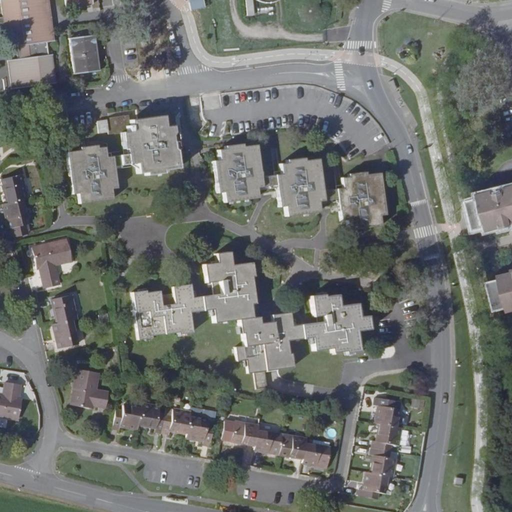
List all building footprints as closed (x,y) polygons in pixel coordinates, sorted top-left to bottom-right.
[(0,0),(3,19),(0,18),(0,27),(4,27),(7,48),(28,45),(30,58),(9,61),(13,90),(56,84),(52,55),(49,55),(47,42),(55,41),(49,0),(66,0),(67,7),(93,4),(92,0),(0,0)] [(185,0),(189,10),(203,7),(201,0),(185,0)] [(68,40),(73,75),(100,71),(95,36),(68,40)] [(91,143),(84,144),(79,145),(79,148),(66,150),(69,178),(70,183),(72,194),(77,193),(78,203),(112,198),(111,188),(116,188),(113,166),(135,163),(136,174),(144,172),(144,176),(162,173),(161,170),(177,167),(171,124),(163,125),(162,114),(128,119),(127,116),(104,119),(104,120),(98,121),(99,133),(105,132),(105,134),(120,132),(124,153),(106,156),(104,145),(97,145),(96,143),(91,143)] [(217,160),(211,161),(213,177),(214,181),(216,193),(221,192),(223,203),(257,197),(255,188),(274,184),(278,208),(284,207),(286,218),(318,213),(316,203),(335,201),(339,222),(344,221),(345,232),(379,227),(378,216),(383,216),(377,173),(365,175),(364,171),(346,174),(347,177),(339,178),(341,189),(320,192),(315,158),(302,159),(301,155),(283,158),(284,162),(276,162),(277,173),(257,176),(253,144),(239,146),(239,142),(222,144),(223,148),(216,149),(217,160)] [(20,200),(24,199),(18,174),(0,178),(0,179),(6,203),(20,200)] [(480,197),(467,201),(474,230),(487,227),(488,231),(501,228),(511,224),(511,185),(507,187),(508,192),(494,195),(493,191),(479,194),(480,197)] [(6,203),(0,204),(9,238),(15,237),(23,235),(20,225),(26,224),(20,200),(6,203)] [(487,227),(474,230),(479,247),(480,253),(488,251),(489,259),(482,261),(488,282),(500,279),(500,275),(511,271),(511,270),(511,269),(511,268),(511,228),(502,231),(501,228),(488,231),(487,227)] [(69,263),(65,242),(30,249),(34,269),(37,268),(40,281),(55,278),(52,265),(69,263)] [(488,251),(480,253),(482,261),(489,259),(488,251)] [(137,291),(130,292),(136,340),(143,338),(142,336),(181,331),(182,334),(190,333),(187,313),(210,310),(212,324),(236,320),(237,329),(240,329),(243,348),(234,349),(236,362),(244,361),(247,375),(273,372),(287,370),(291,370),(291,363),(288,363),(285,341),(310,338),(312,351),(329,349),(330,353),(349,351),(350,354),(357,352),(354,332),(367,330),(365,317),(357,318),(355,305),(339,307),(336,296),(318,298),(318,295),(309,297),(313,324),(290,327),(289,315),(271,318),(271,324),(257,325),(257,318),(251,318),(249,303),(253,302),(250,271),(252,271),(251,264),(229,267),(227,253),(215,255),(215,263),(202,265),(205,284),(210,284),(212,298),(191,301),(189,288),(171,290),(171,294),(158,296),(158,291),(137,294),(137,291)] [(500,279),(488,282),(495,311),(507,308),(508,312),(511,311),(511,271),(500,275),(500,279)] [(71,321),(75,320),(69,296),(49,300),(55,325),(71,321)] [(55,325),(52,326),(57,350),(76,346),(71,321),(55,325)] [(92,405),(105,408),(107,393),(95,391),(98,373),(78,369),(71,404),(91,408),(92,405)] [(0,408),(0,429),(15,432),(19,411),(15,411),(17,398),(3,396),(1,408),(0,408)] [(374,406),(371,425),(375,425),(396,429),(400,404),(373,399),(371,406),(374,406)] [(153,432),(161,434),(165,410),(157,409),(158,405),(141,402),(140,407),(137,427),(153,429),(153,432)] [(118,428),(136,431),(137,427),(140,407),(122,403),(122,407),(115,406),(111,429),(118,431),(118,428)] [(165,410),(161,434),(168,435),(168,432),(186,435),(189,416),(190,411),(172,408),(172,411),(165,410)] [(186,435),(185,440),(201,443),(201,445),(208,446),(212,422),(205,421),(206,418),(189,416),(186,435)] [(254,446),(256,431),(257,427),(232,423),(223,422),(220,440),(229,442),(254,446)] [(397,447),(399,430),(396,429),(375,425),(372,442),(369,442),(368,449),(391,453),(392,446),(397,447)] [(254,446),(253,450),(278,454),(281,434),(256,431),(254,446)] [(305,443),(305,439),(281,434),(278,454),(302,458),(305,443)] [(302,458),(301,463),(325,466),(329,447),(305,443),(302,458)] [(391,453),(368,449),(367,456),(369,457),(366,474),(386,478),(391,478),(394,461),(390,460),(391,453)] [(384,494),(386,478),(366,474),(362,474),(359,490),(356,489),(355,497),(379,501),(380,494),(384,494)]
